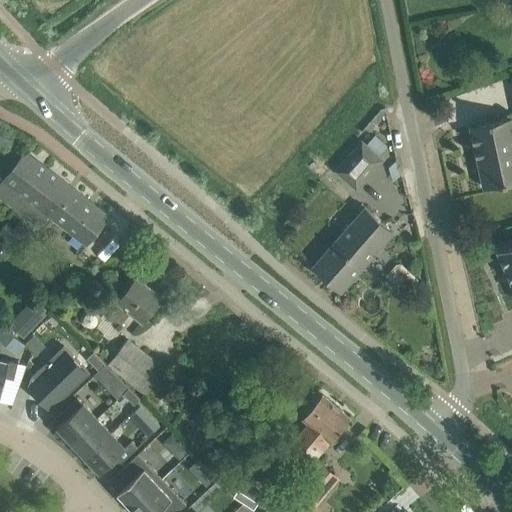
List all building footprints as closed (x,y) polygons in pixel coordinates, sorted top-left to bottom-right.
[(511,117),(471,126),(484,187),(511,180),(511,117)] [(362,140),(335,171),(357,190),(384,159),(362,140)] [(0,183),(0,197),(14,208),(23,196),(41,209),(51,195),(62,204),(74,188),(25,151),(12,141),(0,158),(0,177),(2,179),(0,183)] [(41,209),(23,196),(14,208),(28,219),(42,230),(51,218),(86,245),(109,215),(74,188),(62,204),(51,195),(41,209)] [(313,266),(341,291),(394,231),(365,207),(313,266)] [(511,244),(498,251),(511,283),(511,244)] [(118,300),(119,300),(109,312),(121,322),(131,310),(143,320),(162,297),(136,277),(118,300)] [(49,311),(34,297),(9,324),(24,338),(49,311)] [(52,315),(48,319),(55,326),(59,321),(52,315)] [(3,328),(0,331),(0,339),(19,353),(26,343),(3,328)] [(108,365),(145,393),(165,367),(128,339),(108,365)] [(63,345),(30,377),(27,387),(49,411),(89,373),(63,345)] [(94,351),(87,358),(98,370),(105,364),(105,363),(94,351)] [(0,357),(0,395),(1,395),(5,377),(14,379),(18,362),(0,357)] [(129,387),(124,393),(135,404),(141,398),(129,387)] [(350,416),(323,393),(303,417),(309,422),(294,441),(315,458),(350,416)] [(57,426),(72,441),(97,418),(77,397),(61,412),(66,418),(57,426)] [(141,404),(130,415),(149,435),(160,424),(141,404)] [(72,441),(86,456),(111,432),(97,418),(72,441)] [(111,432),(86,456),(100,471),(109,463),(114,469),(138,447),(131,440),(124,447),(111,432)] [(117,492),(131,507),(162,478),(138,452),(121,468),(131,479),(117,492)] [(320,463),(286,504),(295,511),(321,511),(316,507),(339,479),(320,463)] [(162,478),(131,507),(135,511),(156,511),(160,509),(162,511),(177,511),(186,504),(162,478)] [(238,489),(233,496),(243,502),(248,495),(238,489)] [(248,495),(243,502),(254,509),(258,502),(248,495)]
